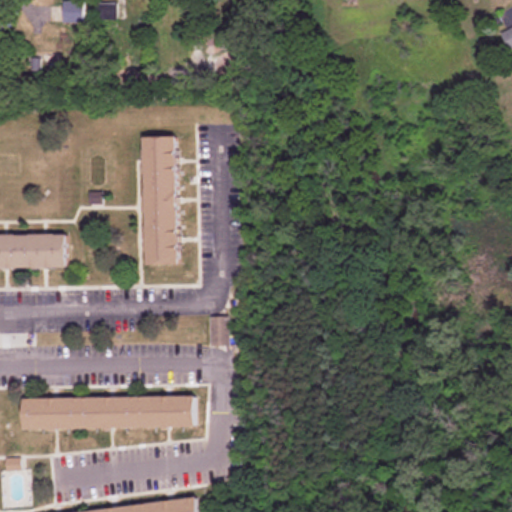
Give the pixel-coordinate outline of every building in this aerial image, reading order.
[(86,23),(86,2),(64,2),(64,23),(86,23)] [(96,21),(117,21),(117,3),(96,3),(96,21)] [(147,137),(148,266),(182,266),(181,137),(147,137)] [(0,270),(70,270),(70,235),(0,235),(0,270)] [(231,345),(231,316),(213,316),(213,345),(231,345)] [(199,394),(27,395),(28,427),(200,426),(199,394)] [(50,511),(203,511),(202,497),(50,511)]
